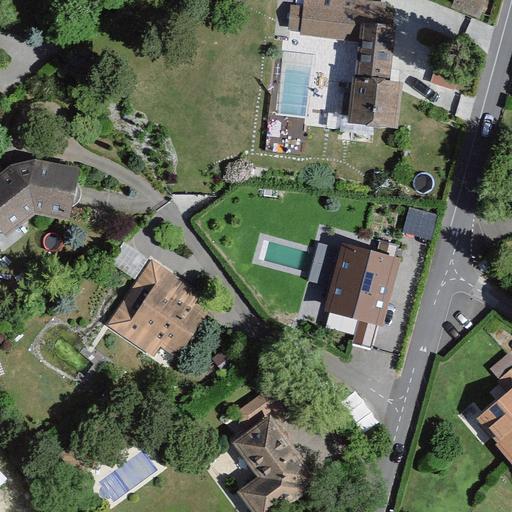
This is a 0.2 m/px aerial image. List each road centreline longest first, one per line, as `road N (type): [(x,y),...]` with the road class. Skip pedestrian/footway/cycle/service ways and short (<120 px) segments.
road 1 (unknown): [(403,414),(329,357),(241,306),(160,205),(124,176),(57,150),(29,149),(0,162)]
road 2 (residential): [(444,272),(511,31)]
road 3 (residential): [(375,511),(444,272)]
